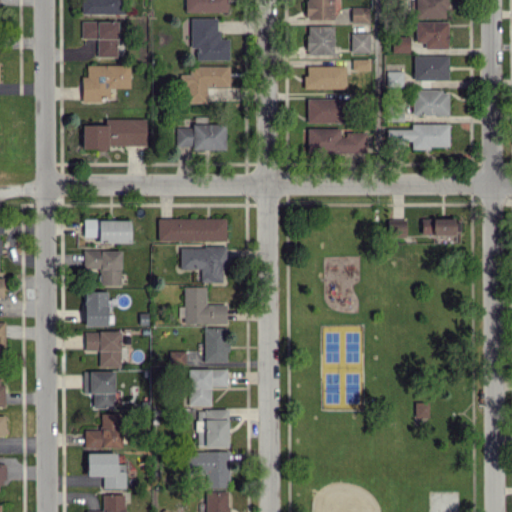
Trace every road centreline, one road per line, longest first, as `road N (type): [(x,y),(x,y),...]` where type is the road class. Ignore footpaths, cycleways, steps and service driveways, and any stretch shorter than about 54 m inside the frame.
road 1 (residential): [(264,0),(267,511)]
road 2 (residential): [(489,0),(492,511)]
road 3 (residential): [(43,185),(511,181)]
road 4 (residential): [(43,185),(45,511)]
road 5 (residential): [(41,0),(43,185)]
